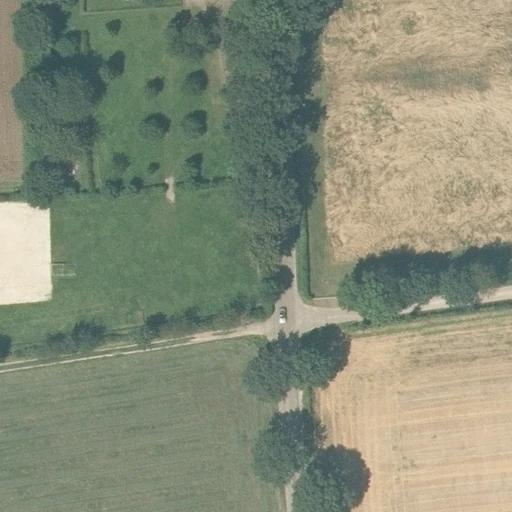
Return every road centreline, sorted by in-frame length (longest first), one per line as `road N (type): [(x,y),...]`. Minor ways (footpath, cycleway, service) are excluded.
road 1 (track): [(511,290),(0,368)]
road 2 (tertiary): [(297,511),(284,344),(276,0)]
